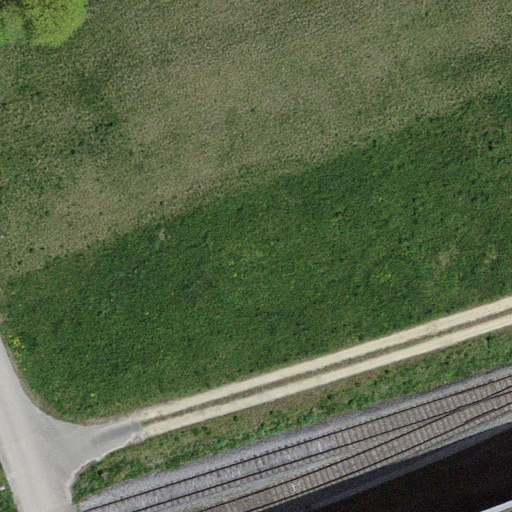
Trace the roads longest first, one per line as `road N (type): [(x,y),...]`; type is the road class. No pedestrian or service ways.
road 1 (motorway): [(0,225),(511,42)]
road 2 (track): [(25,460),(511,303)]
road 3 (motorway): [(242,0),(0,88)]
